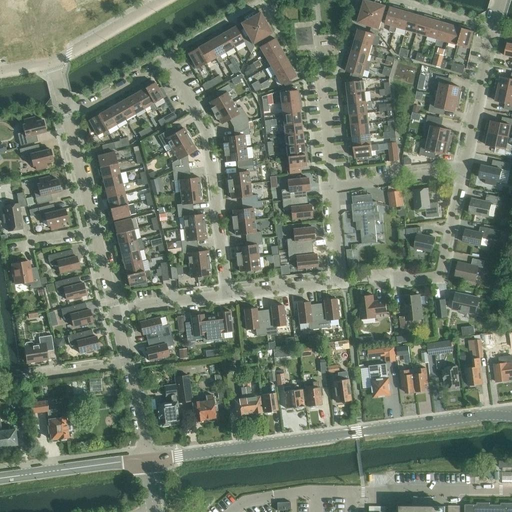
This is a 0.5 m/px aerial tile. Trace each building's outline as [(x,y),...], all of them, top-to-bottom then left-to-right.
[(385,24),(396,27),(402,8),(394,6),(393,8),(390,7),(388,13),(385,12),(386,6),(366,0),(364,0),(358,23),(366,25),(372,27),(371,30),(378,33),(382,20),(386,21),(385,24)] [(396,27),(406,30),(411,13),(409,12),(409,10),(402,8),(396,27)] [(265,37),(272,33),(260,12),(259,12),(240,23),(254,47),(262,43),(260,40),(265,37)] [(406,30),(417,33),(422,16),(411,13),(406,30)] [(417,33),(427,36),(433,17),(425,15),(424,17),(422,16),(417,33)] [(427,36),(438,39),(442,22),(440,21),(440,19),(433,17),(427,36)] [(438,39),(448,42),(453,25),(442,22),(438,39)] [(448,42),(458,45),(464,26),(456,24),(455,26),(453,25),(448,42)] [(231,26),(224,30),(234,47),(244,42),(243,39),(246,37),(242,30),(238,32),(235,26),(233,28),(231,26)] [(464,26),(458,45),(469,48),(474,31),(471,30),(472,28),(464,26)] [(355,31),(353,39),(373,45),(376,34),(359,29),(358,32),(355,31)] [(219,36),(216,37),(225,52),(234,47),(224,30),(217,34),(219,36)] [(207,42),(216,58),(219,63),(223,61),(220,55),(225,52),(216,37),(207,42)] [(259,47),(265,56),(280,48),(275,38),(259,47)] [(353,47),(352,50),(369,55),(373,45),(353,39),(351,47),(353,47)] [(203,42),(196,46),(206,63),(216,58),(207,42),(204,44),(203,42)] [(206,63),(196,46),(189,50),(191,52),(188,53),(197,69),(206,63)] [(265,56),(270,65),(285,57),(280,48),(265,56)] [(399,55),(407,58),(410,50),(401,48),(399,55)] [(436,53),(432,65),(436,66),(440,67),(443,60),(444,55),(445,49),(439,48),(437,53),(436,53)] [(349,52),(347,60),(370,67),(371,62),(368,61),(369,55),(352,50),(352,53),(349,52)] [(270,65),(275,75),(290,66),(285,57),(270,65)] [(345,86),(346,94),(365,91),(364,80),(359,81),(358,78),(359,76),(363,76),(365,70),(369,71),(370,67),(347,60),(345,67),(347,68),(346,71),(351,73),(350,77),(351,82),(347,82),(347,85),(345,86)] [(451,70),(463,74),(465,68),(465,66),(453,63),(451,70)] [(290,66),(275,75),(281,85),(283,84),(285,86),(292,83),(290,80),(296,76),(290,66)] [(431,79),(431,69),(423,69),(423,79),(431,79)] [(256,86),(264,83),(262,75),(253,78),(256,86)] [(439,89),(438,95),(460,100),(462,92),(460,91),(461,87),(448,84),(449,78),(437,76),(434,86),(439,89)] [(497,80),(496,88),(511,91),(511,79),(501,77),(500,81),(497,80)] [(218,83),(215,78),(202,85),(205,91),(218,83)] [(151,82),(144,86),(154,103),(164,98),(158,88),(155,82),(152,84),(151,82)] [(210,108),(214,114),(233,103),(227,93),(232,90),(229,84),(218,91),(221,96),(209,102),(212,107),(210,108)] [(138,92),(136,93),(145,108),(154,103),(144,86),(137,90),(138,92)] [(162,86),(158,88),(164,98),(167,96),(162,86)] [(280,92),(281,103),(301,101),(300,93),(298,93),(297,90),(293,91),(293,86),(285,89),(285,91),(280,92)] [(511,91),(496,88),(494,96),(496,97),(496,101),(508,104),(507,110),(511,110),(511,91)] [(349,101),(349,104),(367,102),(365,91),(346,94),(346,102),(349,101)] [(136,93),(127,98),(135,114),(145,108),(136,93)] [(460,100),(438,95),(437,101),(431,101),(429,112),(441,115),(443,109),(455,111),(456,107),(459,108),(460,100)] [(127,98),(117,104),(126,119),(135,114),(127,98)] [(281,103),(282,114),(300,112),(300,109),(302,109),(301,101),(281,103)] [(349,104),(350,115),(368,113),(367,108),(372,108),(372,101),(367,102),(349,104)] [(237,124),(237,126),(248,122),(248,118),(241,107),(236,108),(233,103),(214,114),(217,120),(219,119),(221,124),(233,117),(237,124)] [(117,104),(108,109),(116,125),(126,119),(117,104)] [(104,108),(97,112),(107,130),(116,125),(108,109),(105,111),(104,108)] [(107,130),(97,112),(90,116),(91,118),(89,120),(91,124),(88,125),(90,134),(95,131),(97,135),(102,133),(105,137),(110,134),(107,130)] [(171,113),(162,118),(166,124),(176,117),(173,112),(171,113)] [(282,114),(284,125),(301,123),(300,112),(282,114)] [(350,115),(352,126),(369,123),(368,113),(350,115)] [(430,132),(429,138),(451,143),(453,135),(451,134),(451,130),(441,128),(443,119),(440,118),(428,116),(427,119),(426,125),(424,131),(430,132)] [(25,132),(18,133),(19,138),(21,146),(35,142),(33,135),(46,132),(43,120),(36,122),(35,117),(24,120),(25,124),(23,125),(25,132)] [(488,124),(486,132),(509,137),(511,125),(511,118),(505,117),(504,123),(491,121),(490,125),(488,124)] [(223,143),(224,150),(246,147),(245,135),(250,135),(249,129),(248,123),(248,122),(237,126),(238,136),(237,136),(224,137),(225,143),(223,143)] [(284,125),(285,135),(302,133),(301,123),(284,125)] [(352,126),(353,136),(370,134),(369,123),(352,126)] [(158,136),(167,152),(190,139),(184,128),(173,135),(170,129),(158,136)] [(147,134),(144,129),(139,133),(141,137),(147,134)] [(509,137),(486,132),(485,140),(487,141),(486,145),(499,148),(498,154),(507,156),(511,156),(511,149),(511,150),(511,148),(511,145),(508,143),(509,137)] [(285,135),(286,146),(304,144),(302,133),(285,135)] [(351,139),(352,147),(372,145),(370,134),(353,136),(353,139),(351,139)] [(451,143),(429,138),(427,144),(422,144),(420,155),(432,157),(433,151),(446,154),(447,150),(450,151),(451,143)] [(172,163),(173,171),(185,169),(184,157),(196,149),(190,139),(167,152),(172,149),(178,159),(172,163)] [(102,145),(103,151),(116,148),(114,142),(102,145)] [(388,143),(391,161),(399,160),(397,142),(388,143)] [(286,146),(287,157),(307,154),(306,146),(304,147),(304,144),(286,146)] [(372,145),(352,147),(353,155),(355,155),(356,158),(360,158),(360,160),(368,159),(368,157),(373,156),(372,151),(379,150),(378,144),(372,145)] [(46,163),(53,161),(50,150),(50,149),(37,152),(36,145),(20,149),(21,157),(25,156),(26,160),(32,160),(33,166),(36,166),(37,170),(47,167),(46,163)] [(240,160),(241,166),(253,165),(253,158),(247,159),(246,147),(224,150),(224,156),(226,156),(227,162),(240,160)] [(96,160),(98,168),(117,163),(114,152),(97,156),(98,159),(96,160)] [(307,154),(287,157),(289,167),(286,167),(287,174),(301,173),(301,166),(306,166),(306,163),(308,162),(307,154)] [(361,171),(390,168),(389,159),(360,162),(361,171)] [(479,177),(487,179),(486,183),(496,186),(497,181),(500,182),(502,170),(507,171),(509,163),(496,161),(495,168),(482,165),(479,177)] [(102,175),(103,177),(120,173),(117,163),(98,168),(100,175),(102,175)] [(227,180),(228,186),(250,184),(249,172),(254,171),(253,165),(241,166),(241,172),(228,174),(229,180),(227,180)] [(179,180),(180,192),(201,190),(200,177),(186,179),(185,169),(173,171),(174,181),(179,180)] [(103,177),(105,188),(122,184),(120,173),(103,177)] [(39,179),(40,183),(38,184),(39,190),(34,191),(37,204),(50,201),(48,194),(61,191),(58,179),(50,181),(49,176),(39,179)] [(281,190),(282,200),(307,198),(306,191),(309,190),(308,178),(302,178),(302,177),(296,177),(296,179),(288,180),(289,189),(281,190)] [(155,179),(150,180),(152,186),(153,192),(154,195),(158,194),(155,179)] [(270,181),(263,182),(264,191),(271,190),(270,182),(270,181)] [(105,188),(108,198),(125,194),(122,184),(105,188)] [(244,197),(245,203),(258,201),(257,195),(252,195),(250,184),(228,186),(229,193),(230,192),(231,198),(244,197)] [(401,186),(389,187),(389,188),(389,193),(391,204),(391,207),(404,205),(401,191),(401,186)] [(414,190),(416,209),(426,208),(427,218),(440,216),(438,202),(430,203),(429,188),(414,190)] [(177,205),(177,211),(190,209),(189,203),(202,202),(201,190),(180,192),(182,204),(177,205)] [(3,215),(4,223),(7,222),(8,231),(23,229),(20,207),(27,206),(25,199),(25,198),(23,192),(17,193),(18,203),(4,206),(5,214),(3,215)] [(106,202),(108,209),(127,205),(125,194),(108,198),(108,201),(106,202)] [(469,213),(489,217),(492,203),(498,204),(499,197),(487,194),(486,201),(472,198),(469,213)] [(25,199),(28,206),(34,204),(32,197),(25,199)] [(364,203),(352,204),(353,210),(354,221),(356,221),(357,230),(363,230),(363,233),(362,233),(363,244),(378,243),(375,220),(380,220),(380,214),(379,214),(377,202),(371,202),(371,197),(363,198),(364,203)] [(307,198),(282,200),(284,211),(291,210),(292,219),(300,218),(300,220),(306,220),(306,218),(312,217),(311,204),(308,205),(307,198)] [(231,216),(232,223),(255,220),(253,208),(262,207),(262,201),(258,201),(245,203),(246,209),(233,210),(233,216),(231,216)] [(61,223),(68,221),(65,209),(52,212),(51,205),(38,208),(39,211),(41,220),(46,220),(48,226),(50,225),(51,230),(62,227),(61,223)] [(127,205),(108,209),(110,217),(112,217),(113,220),(130,215),(127,205)] [(183,217),(185,229),(205,226),(204,214),(191,215),(190,209),(177,211),(178,217),(183,217)] [(282,217),(275,217),(276,226),(281,225),(283,225),(282,217)] [(112,226),(114,234),(134,229),(131,218),(114,223),(114,226),(112,226)] [(249,233),(249,239),(262,238),(261,231),(256,232),(255,220),(232,223),(233,229),(235,229),(235,235),(249,233)] [(181,241),(182,248),(194,246),(194,240),(207,238),(205,226),(185,229),(186,240),(181,241)] [(287,239),(288,250),(313,247),(312,240),(315,239),(314,237),(313,227),(307,227),(307,226),(301,226),(301,228),(293,229),(294,238),(287,239)] [(463,242),(481,246),(483,237),(500,241),(502,231),(492,229),(480,226),(479,232),(466,229),(463,242)] [(415,248),(433,252),(436,237),(422,234),(421,227),(406,229),(407,239),(417,238),(415,248)] [(118,241),(119,244),(136,240),(134,229),(114,234),(116,242),(118,241)] [(236,253),(236,259),(259,257),(257,245),(263,244),(262,238),(249,239),(250,245),(237,247),(238,253),(236,253)] [(119,244),(122,254),(139,250),(136,240),(119,244)] [(188,259),(189,265),(210,263),(208,250),(195,252),(194,246),(182,248),(183,258),(188,259)] [(313,247),(288,250),(289,260),(296,259),(298,268),(305,268),(306,269),(312,269),(311,267),(317,266),(316,257),(316,254),(313,254),(313,247)] [(48,255),(51,266),(58,264),(60,273),(68,271),(68,273),(74,271),(74,270),(80,268),(77,260),(77,256),(74,257),(72,249),(48,255)] [(122,254),(124,265),(141,261),(139,250),(122,254)] [(259,257),(236,259),(237,266),(239,266),(240,271),(248,270),(248,273),(253,272),(253,274),(254,273),(253,270),(260,269),(259,257)] [(455,277),(475,281),(479,267),(483,268),(485,261),(473,258),(472,265),(459,262),(458,264),(457,265),(456,268),(457,269),(455,277)] [(13,264),(14,269),(12,271),(13,276),(15,277),(16,284),(23,282),(23,284),(25,285),(30,285),(31,289),(42,287),(38,270),(32,270),(30,269),(29,261),(13,264)] [(122,268),(124,276),(144,271),(141,261),(124,265),(125,268),(122,268)] [(210,263),(189,265),(191,277),(197,277),(198,280),(198,279),(203,278),(203,276),(211,275),(210,263)] [(144,271),(124,276),(126,284),(129,283),(129,286),(133,285),(134,288),(142,287),(148,286),(147,282),(145,277),(150,276),(149,270),(144,271)] [(54,282),(57,293),(65,291),(67,300),(74,298),(75,300),(81,298),(80,296),(86,295),(83,283),(80,283),(79,276),(54,282)] [(461,311),(460,313),(468,315),(468,313),(476,314),(480,298),(456,293),(455,298),(453,309),(461,311)] [(358,297),(361,319),(376,317),(376,314),(387,313),(386,300),(375,301),(374,295),(358,297)] [(400,317),(401,329),(408,328),(407,320),(423,318),(420,295),(404,297),(406,316),(400,317)] [(324,303),(317,304),(320,329),(330,327),(330,320),(339,319),(338,311),(340,310),(339,304),(337,305),(336,299),(324,300),(324,303)] [(436,301),(438,317),(447,316),(445,299),(436,301)] [(320,329),(317,304),(310,305),(310,302),(297,303),(298,309),(296,310),(296,316),(298,315),(299,323),(308,322),(309,330),(320,329)] [(87,325),(87,323),(93,322),(90,312),(90,309),(87,310),(85,303),(61,309),(64,319),(71,317),(73,326),(81,324),(81,326),(87,325)] [(271,309),(264,310),(267,335),(277,334),(277,326),(286,325),(285,317),(287,317),(286,311),(284,311),(283,305),(275,306),(271,306),(271,309)] [(267,335),(264,310),(257,311),(257,308),(244,310),(245,316),(243,316),(243,322),(245,322),(246,329),(255,328),(256,336),(267,335)] [(218,313),(218,315),(211,316),(214,341),(224,340),(224,332),(233,331),(232,323),(234,323),(233,317),(231,317),(230,311),(218,313)] [(190,322),(185,323),(186,331),(187,342),(195,341),(194,336),(202,335),(203,342),(214,341),(211,316),(204,317),(204,314),(191,316),(192,322),(190,322)] [(146,334),(147,341),(171,335),(169,324),(161,326),(159,317),(152,319),(151,317),(145,319),(146,320),(140,322),(142,330),(143,334),(146,334)] [(475,328),(476,319),(463,319),(463,327),(475,328)] [(68,335),(70,346),(78,344),(80,353),(88,351),(88,353),(94,352),(94,350),(99,348),(98,341),(96,336),(94,337),(92,329),(68,335)] [(25,347),(27,362),(48,359),(47,351),(54,350),(53,348),(51,335),(39,337),(40,344),(34,345),(33,343),(32,341),(26,342),(25,344),(25,346),(25,347)] [(171,335),(147,341),(149,347),(146,348),(149,360),(155,359),(156,361),(161,359),(161,357),(169,356),(167,347),(174,345),(171,335)] [(55,340),(57,347),(64,346),(63,338),(55,340)] [(467,368),(467,370),(466,371),(466,374),(468,375),(469,385),(477,384),(482,384),(481,374),(482,374),(481,358),(483,358),(481,339),(475,340),(477,358),(474,359),(475,367),(467,368)] [(451,341),(438,343),(439,354),(452,352),(453,352),(456,367),(457,366),(457,369),(461,369),(457,341),(451,341)] [(439,354),(438,343),(429,344),(431,355),(435,354),(439,354)] [(383,348),(369,349),(370,358),(385,356),(386,362),(387,362),(396,360),(395,346),(384,348),(383,348)] [(290,356),(289,347),(273,349),(274,358),(290,356)] [(409,347),(397,348),(398,356),(410,354),(409,347)] [(185,348),(178,349),(179,358),(187,357),(185,348)] [(494,365),(496,382),(506,381),(505,377),(511,376),(511,356),(500,357),(500,364),(494,365)] [(356,376),(365,376),(364,361),(355,362),(356,376)] [(319,363),(320,374),(327,373),(326,362),(319,363)] [(386,363),(371,365),(373,380),(371,380),(372,387),(374,387),(375,397),(382,396),(391,395),(390,389),(391,389),(390,387),(389,379),(387,363),(386,363)] [(328,366),(328,373),(339,372),(338,364),(334,365),(328,366)] [(445,371),(443,371),(444,379),(444,381),(446,380),(447,388),(459,386),(457,366),(445,368),(445,371)] [(418,374),(414,375),(416,392),(425,391),(426,391),(425,384),(428,384),(426,368),(420,369),(418,369),(418,374)] [(269,382),(276,381),(277,385),(282,385),(285,384),(283,373),(276,374),(275,369),(268,370),(269,382)] [(406,371),(401,372),(403,387),(406,386),(407,393),(416,392),(414,375),(413,369),(406,370),(406,371)] [(176,386),(178,403),(192,401),(189,375),(175,377),(176,386)] [(333,377),(336,402),(351,400),(349,387),(350,387),(349,380),(341,381),(340,376),(339,376),(333,377)] [(249,414),(244,379),(239,380),(241,397),(243,397),(244,399),(234,400),(236,416),(249,414)] [(248,379),(244,379),(249,414),(255,413),(262,412),(260,397),(249,398),(248,396),(250,396),(248,379)] [(305,388),(307,406),(316,405),(321,404),(319,390),(318,390),(317,383),(312,384),(313,386),(305,388)] [(272,393),(261,395),(264,412),(272,411),(277,410),(274,385),(270,385),(271,391),(272,393)] [(158,405),(161,426),(179,423),(175,396),(177,395),(175,386),(164,387),(166,397),(171,397),(171,401),(173,401),(173,403),(158,405)] [(283,388),(285,409),(295,407),(304,406),(302,389),(290,391),(290,387),(283,388)] [(205,401),(192,403),(195,421),(204,420),(204,419),(215,418),(213,400),(212,396),(205,397),(205,401)] [(30,403),(31,414),(34,413),(48,411),(46,401),(30,403)] [(21,403),(23,418),(29,417),(27,402),(21,403)] [(55,409),(47,410),(48,411),(48,416),(49,420),(48,420),(49,426),(47,426),(48,434),(50,434),(51,440),(59,439),(60,439),(62,441),(66,440),(67,438),(68,438),(68,432),(71,431),(72,429),(72,424),(70,423),(66,424),(66,417),(57,419),(56,415),(55,409)] [(0,425),(0,447),(17,445),(15,430),(1,432),(0,425)] [(511,472),(502,472),(502,483),(511,483),(511,472)] [(275,511),(290,511),(290,502),(277,502),(277,510),(275,510),(275,511)] [(401,506),(400,511),(511,511),(511,503),(501,503),(501,505),(490,505),(490,503),(477,503),(477,505),(465,504),(465,506),(465,511),(445,511),(445,506),(401,506)]
